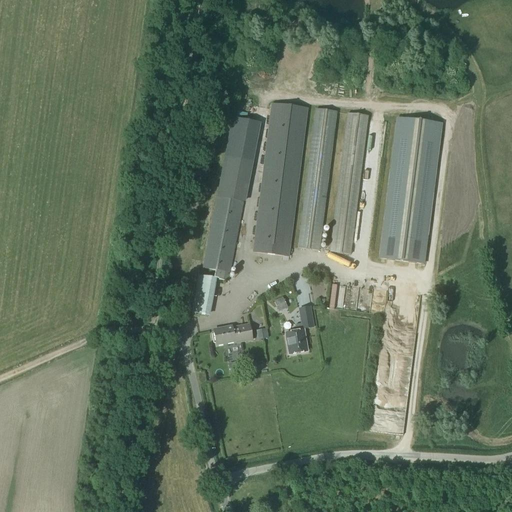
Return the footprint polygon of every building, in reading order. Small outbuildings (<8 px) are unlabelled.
[(272,106),(252,253),(288,258),(307,111),(272,106)] [(317,111),(298,249),(319,252),(338,114),(317,111)] [(349,115),(329,253),(350,256),(369,118),(349,115)] [(398,118),(379,259),(423,265),(441,123),(398,118)] [(246,183),(250,164),(224,159),(220,178),(246,183)] [(216,199),(202,269),(220,272),(218,280),(227,282),(242,204),(216,199)] [(197,277),(191,313),(207,316),(213,280),(197,277)] [(340,294),(353,295),(353,285),(341,285),(340,294)] [(276,307),(285,303),(282,298),(274,302),(276,307)] [(353,298),(352,310),(365,310),(365,298),(353,298)] [(295,333),(285,335),(289,356),(306,352),(303,332),(302,332),(301,325),(294,326),(295,333)] [(231,328),(213,331),(215,346),(234,342),(234,343),(251,340),(249,326),(231,329),(231,328)] [(244,372),(243,367),(237,368),(237,364),(229,365),(230,374),(244,372)] [(369,428),(399,429),(399,408),(386,407),(386,402),(371,401),(369,428)]
